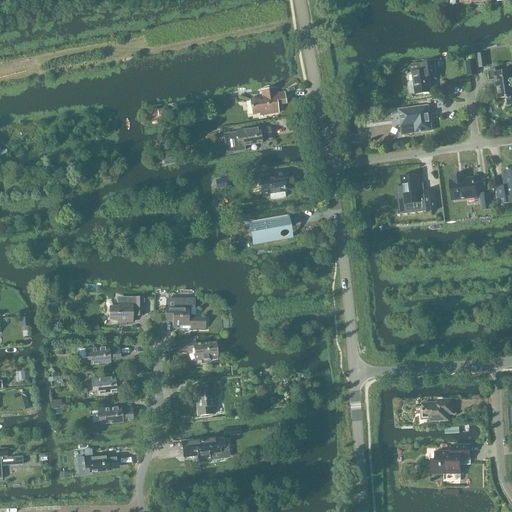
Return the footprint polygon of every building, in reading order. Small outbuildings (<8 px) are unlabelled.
[(468,76),(476,75),(475,66),(477,66),(476,61),(466,62),(468,76)] [(415,95),(431,92),(429,77),(436,76),(434,62),(421,64),(422,71),(412,73),(415,95)] [(511,70),(499,73),(499,69),(491,70),(493,80),(494,80),(497,99),(506,98),(506,99),(507,99),(508,106),(511,105),(511,70)] [(276,94),(275,89),(262,91),(263,98),(250,100),(253,115),(260,114),(260,116),(278,113),(277,105),(286,104),(284,93),(276,94)] [(428,107),(399,111),(401,126),(402,135),(415,133),(431,131),(428,107)] [(156,111),(144,113),(145,118),(157,116),(165,115),(164,108),(156,109),(156,111)] [(237,133),(230,134),(233,152),(244,150),(244,147),(262,144),(261,138),(271,137),(269,129),(260,130),(259,127),(236,131),(237,133)] [(499,205),(511,202),(511,168),(502,170),(505,187),(497,188),(499,205)] [(260,179),(263,198),(271,197),(272,200),(285,198),(285,193),(286,193),(285,183),(289,182),(287,171),(274,173),(275,178),(269,179),(269,178),(260,179)] [(402,187),(395,187),(397,199),(404,198),(405,204),(420,202),(421,213),(437,211),(434,190),(425,192),(424,183),(419,184),(418,176),(401,177),(402,187)] [(464,179),(463,176),(451,177),(451,181),(450,181),(453,201),(476,198),(474,178),(464,179)] [(226,179),(216,181),(217,188),(227,186),(226,179)] [(482,210),(491,209),(489,193),(480,195),(482,210)] [(255,223),(251,223),(254,239),(262,238),(263,242),(274,240),(273,231),(289,228),(287,220),(274,223),(273,219),(260,222),(255,223)] [(143,316),(143,298),(120,298),(118,300),(118,307),(110,307),(110,320),(118,320),(118,326),(125,326),(125,323),(132,323),(132,316),(143,316)] [(191,301),(191,299),(168,299),(169,308),(166,308),(166,322),(173,322),(173,329),(181,329),(181,327),(190,327),(190,330),(206,330),(205,319),(193,319),(193,317),(192,315),(191,315),(191,307),(193,307),(194,306),(195,304),(194,301),(193,301),(191,301)] [(194,345),(194,343),(179,344),(180,352),(194,350),(195,361),(202,360),(202,363),(209,363),(209,357),(217,356),(216,343),(194,345)] [(119,357),(118,348),(109,349),(108,347),(85,349),(85,350),(78,350),(79,359),(90,359),(91,365),(110,363),(110,358),(119,357)] [(115,379),(115,377),(92,379),(93,389),(97,389),(97,395),(116,393),(116,388),(125,387),(125,378),(115,379)] [(215,407),(214,394),(217,393),(215,383),(198,385),(199,392),(192,393),(193,401),(196,401),(197,417),(213,415),(212,407),(215,407)] [(28,392),(21,394),(23,401),(30,399),(28,392)] [(449,421),(448,415),(453,414),(453,400),(439,401),(438,403),(422,404),(423,408),(422,408),(422,418),(424,419),(430,419),(430,422),(449,421)] [(121,409),(121,407),(110,408),(106,408),(98,409),(99,419),(100,426),(123,423),(122,418),(132,417),(131,408),(121,409)] [(240,427),(223,429),(224,437),(241,435),(240,427)] [(215,438),(182,442),(184,460),(197,458),(198,461),(212,459),(213,461),(230,460),(228,446),(224,447),(223,439),(215,440),(215,438)] [(435,460),(431,460),(431,474),(454,474),(454,480),(461,480),(461,474),(461,458),(470,458),(470,446),(452,446),(452,452),(435,452),(435,460)] [(78,458),(76,458),(78,476),(80,476),(91,475),(91,473),(109,471),(109,469),(113,468),(113,466),(119,465),(118,463),(117,457),(107,458),(107,455),(84,457),(84,459),(79,459),(78,458)] [(0,479),(3,479),(2,467),(23,465),(23,457),(8,458),(7,457),(0,457),(0,479)]
